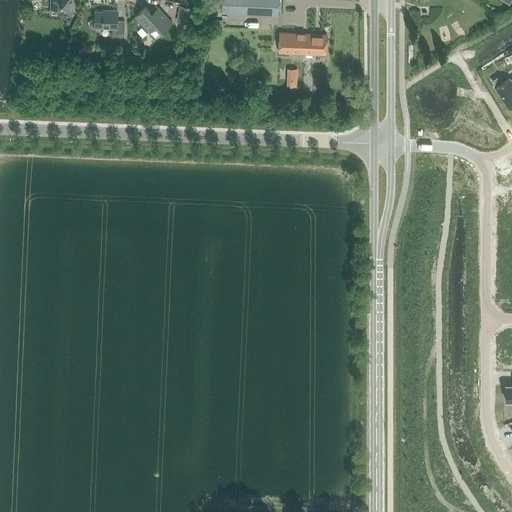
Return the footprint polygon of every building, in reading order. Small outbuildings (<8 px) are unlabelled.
[(50,0),(50,14),(70,15),(72,13),(72,0),(50,0)] [(277,14),(277,0),(222,0),(222,12),(277,14)] [(192,8),(180,6),(178,14),(181,14),(179,22),(188,24),(192,8)] [(158,7),(151,13),(145,7),(135,16),(149,32),(156,26),(162,32),(172,23),(158,7)] [(124,21),(117,21),(117,11),(109,10),(109,12),(95,11),(95,20),(93,20),(90,20),(89,22),(89,24),(90,26),(92,27),(94,27),(94,28),(112,29),(112,37),(124,37),(124,21)] [(327,34),(280,32),(279,32),(278,52),(326,54),(327,34)] [(297,87),(298,69),(287,68),(286,86),(297,87)] [(511,77),(510,79),(509,77),(503,81),(499,75),(492,80),(495,86),(494,87),(508,109),(511,106),(511,77)]
